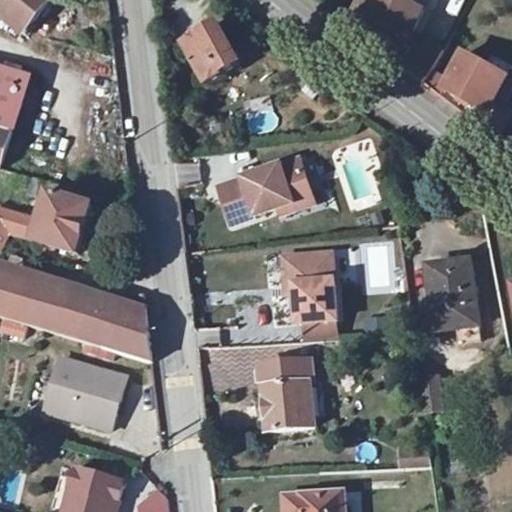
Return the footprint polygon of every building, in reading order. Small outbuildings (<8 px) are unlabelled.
[(0,0),(0,8),(29,32),(52,4),(46,0),(0,0)] [(398,0),(364,0),(353,22),(406,49),(425,13),(398,0)] [(186,47),(208,87),(243,67),(221,28),(186,47)] [(465,56),(446,91),(488,115),(508,79),(465,56)] [(9,73),(0,102),(0,117),(17,122),(30,80),(9,73)] [(486,132),(499,142),(511,120),(497,111),(486,132)] [(17,122),(0,117),(0,133),(12,137),(17,122)] [(12,137),(0,133),(0,171),(1,172),(12,137)] [(302,161),(221,189),(234,227),(315,199),(302,161)] [(199,164),(177,164),(176,187),(199,187),(199,164)] [(384,204),(377,169),(349,175),(356,209),(384,204)] [(93,209),(59,199),(62,190),(36,182),(32,198),(49,202),(43,222),(0,210),(0,253),(4,254),(13,237),(36,243),(79,256),(93,209)] [(297,284),(298,294),(300,328),(305,327),(333,325),(341,325),(339,284),(334,284),(332,257),(287,260),(289,285),(297,284)] [(460,332),(480,329),(482,329),(473,264),(429,269),(438,335),(460,332)] [(1,273),(0,277),(0,295),(23,303),(29,283),(1,273)] [(23,303),(0,295),(0,319),(155,365),(148,311),(125,303),(122,313),(74,297),(29,283),(23,303)] [(297,284),(289,285),(289,295),(298,294),(297,284)] [(76,287),(74,297),(122,313),(125,303),(76,287)] [(333,325),(305,327),(306,344),(334,342),(333,325)] [(480,329),(460,332),(462,347),(482,344),(480,329)] [(62,362),(54,389),(62,391),(55,416),(113,433),(128,381),(62,362)] [(262,368),(266,407),(267,417),(269,434),(320,429),(319,417),(317,397),(314,363),(262,368)] [(421,383),(425,415),(445,413),(441,380),(421,383)] [(47,414),(55,416),(62,391),(54,389),(47,414)] [(327,396),(317,397),(319,417),(329,417),(327,396)] [(400,469),(429,469),(429,449),(400,449),(400,469)] [(77,472),(71,492),(76,494),(70,511),(112,511),(115,504),(120,506),(126,486),(77,472)] [(346,511),(346,496),(299,499),(296,500),(292,502),(289,506),(288,511),(346,511)]
